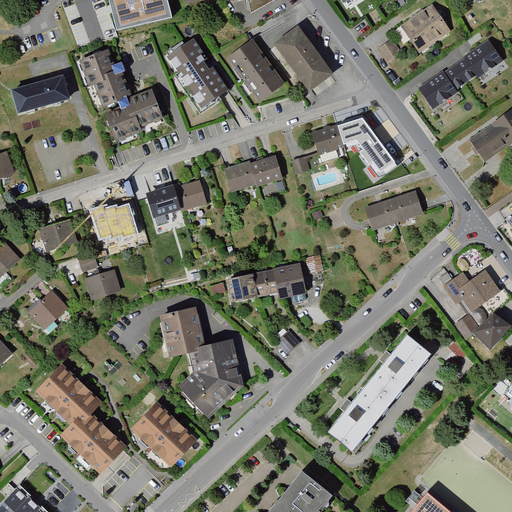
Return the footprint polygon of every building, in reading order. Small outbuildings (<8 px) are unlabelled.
[(166,0),(109,0),(117,30),(171,16),(166,0)] [(184,0),(187,10),(230,0),(184,0)] [(248,0),(252,15),(275,1),(274,0),(248,0)] [(428,9),(413,19),(430,46),(446,35),(428,9)] [(413,19),(397,30),(414,56),(430,46),(413,19)] [(334,80),(297,31),(273,49),(309,98),(334,80)] [(486,39),(420,84),(434,104),(456,89),(453,84),(475,68),(479,74),(500,59),(486,39)] [(193,41),(165,60),(202,114),(229,96),(193,41)] [(252,42),(227,61),(260,105),(285,87),(252,42)] [(389,44),(376,52),(385,65),(398,57),(389,44)] [(102,53),(74,63),(83,90),(88,88),(95,109),(110,104),(120,101),(125,99),(114,66),(107,68),(102,53)] [(67,101),(61,79),(12,93),(18,115),(67,101)] [(113,112),(99,117),(108,144),(133,135),(131,130),(155,122),(146,95),(121,103),(120,101),(110,104),(113,112)] [(511,145),(511,113),(509,110),(461,145),(478,170),(511,145)] [(363,117),(338,125),(345,146),(353,144),(380,179),(397,166),(363,117)] [(345,146),(338,125),(313,133),(320,155),(345,146)] [(0,179),(10,176),(3,156),(0,156),(0,179)] [(280,177),(273,156),(247,164),(253,185),(280,177)] [(306,156),(293,160),(297,172),(310,169),(306,156)] [(232,191),(253,185),(247,164),(246,162),(225,168),(232,191)] [(201,182),(176,190),(182,210),(182,212),(207,205),(201,182)] [(157,217),(182,210),(176,190),(175,187),(150,194),(157,217)] [(416,190),(390,198),(398,220),(423,212),(416,190)] [(390,198),(365,206),(372,229),(398,220),(390,198)] [(124,230),(118,207),(93,215),(99,237),(124,230)] [(318,214),(310,218),(312,224),(321,220),(318,214)] [(67,226),(37,234),(42,253),(72,244),(67,226)] [(0,277),(14,264),(0,249),(0,277)] [(89,260),(75,263),(78,274),(92,270),(89,260)] [(301,263),(274,268),(279,290),(280,296),(307,290),(301,263)] [(274,268),(253,272),(257,295),(279,290),(274,268)] [(115,270),(87,278),(92,297),(120,289),(115,270)] [(253,272),(226,277),(231,300),(257,295),(253,272)] [(458,279),(440,290),(452,307),(457,304),(465,315),(494,295),(481,275),(463,287),(458,279)] [(53,291),(29,313),(44,329),(68,308),(53,291)] [(170,354),(191,349),(204,346),(195,307),(161,315),(170,354)] [(465,318),(451,327),(462,341),(468,337),(482,352),(503,330),(485,316),(472,329),(465,318)] [(408,335),(369,382),(392,401),(431,354),(408,335)] [(204,346),(191,349),(196,370),(179,388),(208,416),(242,385),(231,340),(204,346)] [(0,365),(11,354),(0,342),(0,365)] [(61,363),(35,389),(68,422),(76,414),(79,417),(88,408),(97,399),(61,363)] [(369,382),(328,432),(352,451),(392,401),(369,382)] [(198,440),(159,402),(134,428),(173,465),(198,440)] [(76,414),(68,422),(58,433),(99,472),(125,444),(88,408),(79,417),(76,414)] [(301,467),(278,495),(299,511),(313,511),(330,491),(301,467)] [(50,511),(19,483),(0,503),(0,511),(50,511)] [(454,511),(429,491),(411,511),(454,511)] [(299,511),(278,495),(264,511),(299,511)]
